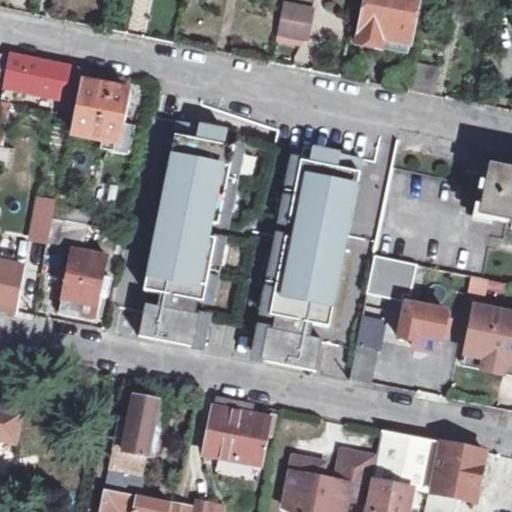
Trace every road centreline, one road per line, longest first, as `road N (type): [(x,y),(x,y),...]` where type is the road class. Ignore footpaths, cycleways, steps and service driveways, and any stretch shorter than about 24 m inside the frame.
road 1 (residential): [(0,27),(511,133)]
road 2 (residential): [(0,327),(511,432)]
